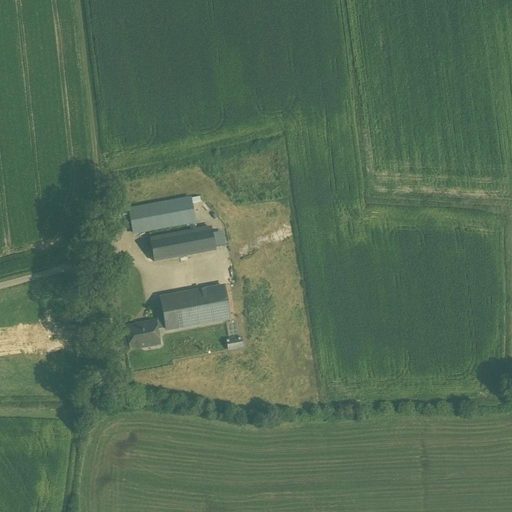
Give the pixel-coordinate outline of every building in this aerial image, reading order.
[(190,198),(129,209),(133,233),(194,221),(190,198)] [(212,228),(149,240),(153,261),(216,250),(212,228)] [(229,320),(223,288),(160,299),(162,310),(165,330),(166,332),(229,320)] [(157,323),(155,323),(156,331),(165,330),(162,310),(155,312),(157,323)] [(155,323),(125,329),(130,351),(145,349),(145,345),(158,343),(156,331),(155,323)] [(242,338),(226,341),(228,351),(244,348),(242,338)]
